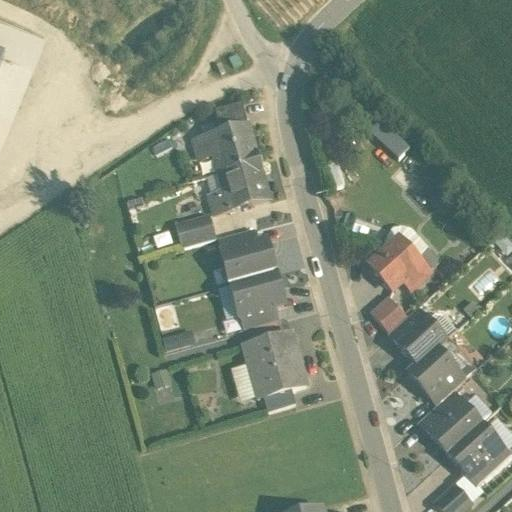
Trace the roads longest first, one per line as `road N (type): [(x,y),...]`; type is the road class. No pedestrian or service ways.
road 1 (residential): [(289,70),(291,150),(391,511)]
road 2 (track): [(289,70),(232,81),(0,230)]
